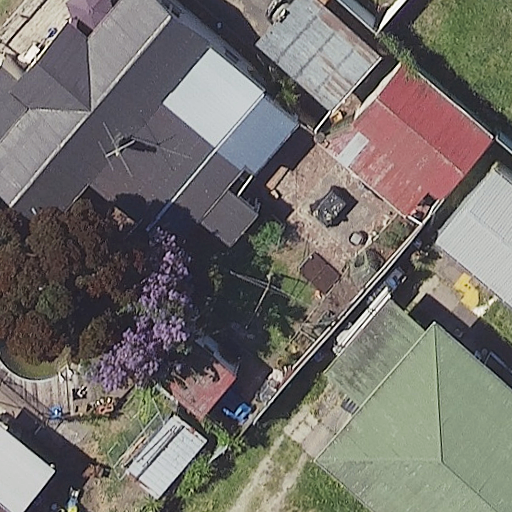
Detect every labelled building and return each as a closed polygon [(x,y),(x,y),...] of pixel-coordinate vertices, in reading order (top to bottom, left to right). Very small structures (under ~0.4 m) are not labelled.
[(14,53),(0,69),(0,157),(73,220),(109,178),(193,251),(317,108),(191,0),(133,0),(105,33),(80,11),(31,68),(14,53)] [(396,48),(341,0),(301,0),(269,35),(346,104),(396,48)] [(454,191),(506,131),(419,56),(367,117),(454,191)] [(511,164),(506,160),(446,234),(511,286),(511,164)] [(511,511),(511,361),(449,306),(325,448),(398,511),(511,511)] [(34,511),(0,484),(0,511),(34,511)]
